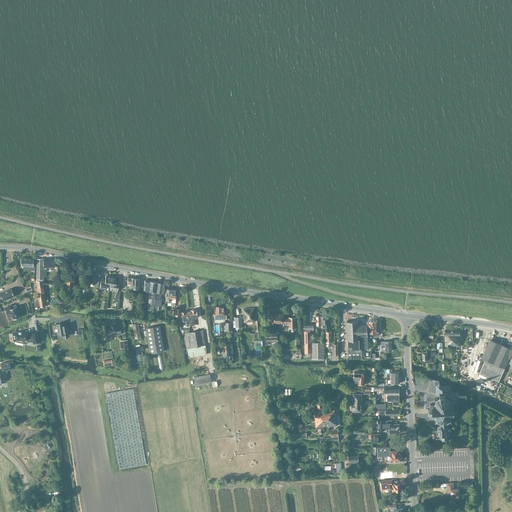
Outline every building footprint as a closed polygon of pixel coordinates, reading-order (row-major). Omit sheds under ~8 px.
[(34,271),(35,266),(33,266),(33,258),(21,258),(21,266),(24,266),(23,271),(25,271),(25,270),(34,271)] [(43,276),(46,276),(46,269),(43,269),(43,267),(54,268),(54,259),(37,259),(36,280),(43,280),(43,276)] [(95,287),(98,287),(99,281),(96,281),(97,274),(90,273),(88,282),(95,283),(95,287)] [(101,281),(99,289),(106,290),(109,291),(110,287),(111,277),(106,276),(105,281),(101,281)] [(110,287),(109,291),(112,291),(112,290),(118,291),(119,284),(116,284),(117,278),(111,277),(110,287)] [(139,289),(140,279),(128,277),(127,284),(130,284),(130,292),(134,292),(135,289),(139,289)] [(75,280),(67,279),(66,290),(74,291),(75,280)] [(145,280),(143,291),(146,291),(145,298),(149,298),(147,310),(153,311),(155,298),(157,283),(157,282),(145,280)] [(155,298),(154,306),(155,306),(154,310),(158,310),(158,307),(161,307),(162,298),(160,298),(161,293),(164,294),(165,284),(157,283),(155,298)] [(0,293),(3,301),(6,299),(6,300),(10,299),(9,298),(14,296),(11,289),(0,293)] [(166,289),(165,302),(171,303),(176,303),(176,299),(176,294),(176,289),(172,289),(166,289)] [(40,307),(46,306),(44,293),(38,294),(39,301),(35,302),(36,307),(40,306),(40,307)] [(11,305),(4,308),(7,314),(10,313),(12,319),(14,318),(16,319),(18,318),(18,317),(20,316),(19,313),(18,310),(16,307),(12,308),(11,305)] [(221,307),(216,307),(216,310),(215,310),(215,315),(215,320),(226,319),(226,315),(225,315),(225,307),(221,307)] [(256,332),(260,331),(259,320),(255,321),(254,308),(243,309),(244,322),(255,321),(256,332)] [(190,311),(187,311),(187,316),(190,316),(191,319),(189,320),(190,326),(194,325),(193,318),(197,318),(196,310),(190,311)] [(182,321),(189,320),(191,319),(190,316),(187,316),(187,311),(181,312),(182,321)] [(278,314),(278,324),(285,324),(285,323),(289,323),(289,329),(296,328),(296,318),(289,318),(289,320),(285,320),(285,314),(278,314)] [(323,328),(326,327),(326,319),(323,319),(323,316),(321,316),(316,316),(317,325),(317,327),(321,327),(321,325),(322,325),(323,325),(323,328)] [(368,336),(367,325),(364,325),(359,325),(359,321),(347,321),(348,359),(362,359),(362,349),(368,349),(368,336)] [(367,325),(368,336),(378,335),(378,321),(367,322),(367,325),(364,325),(367,325)] [(110,325),(105,325),(106,333),(117,332),(117,334),(121,334),(120,328),(117,328),(116,324),(115,324),(115,323),(112,323),(109,324),(110,325)] [(133,324),(132,324),(135,339),(141,338),(138,323),(133,324)] [(62,324),(57,324),(58,334),(62,334),(62,335),(63,334),(63,336),(68,336),(67,326),(62,326),(62,324)] [(150,354),(163,351),(159,326),(146,328),(150,354)] [(189,329),(183,330),(184,333),(185,333),(188,357),(191,367),(193,367),(193,365),(208,362),(207,354),(205,345),(204,345),(202,330),(198,331),(191,332),(189,332),(189,329)] [(18,332),(13,333),(14,341),(15,341),(15,342),(26,344),(27,340),(29,340),(27,331),(22,331),(18,332)] [(444,332),(444,334),(445,335),(445,346),(452,346),(452,331),(445,331),(444,332)] [(276,332),(271,332),(265,332),(266,342),(276,341),(276,332)] [(326,342),(329,342),(329,346),(333,346),(333,355),(332,355),(332,359),(338,359),(338,344),(335,344),(335,332),(326,332),(326,342)] [(385,351),(391,351),(391,341),(385,341),(385,345),(382,345),(382,348),(385,348),(385,351)] [(312,359),(324,359),(323,343),(311,343),(312,359)] [(142,347),(135,348),(139,369),(145,368),(142,347)] [(422,354),(423,363),(431,363),(431,356),(436,356),(435,352),(431,353),(431,354),(422,354)] [(0,384),(1,385),(1,383),(3,383),(1,374),(5,373),(4,371),(11,369),(9,362),(0,364),(2,371),(0,371),(0,370),(0,384)] [(469,375),(468,378),(473,380),(478,370),(472,368),(470,372),(468,371),(467,374),(469,375)] [(478,370),(473,380),(478,382),(483,373),(478,370)] [(365,378),(365,377),(364,377),(364,372),(354,372),(354,381),(358,381),(358,385),(364,385),(364,381),(364,378),(365,378)] [(387,387),(393,387),(393,383),(399,383),(399,372),(390,372),(390,380),(389,380),(389,383),(387,383),(387,387)] [(483,373),(478,382),(483,385),(488,375),(483,373)] [(210,375),(194,377),(195,385),(211,383),(210,375)] [(488,375),(483,385),(489,387),(493,377),(488,375)] [(493,377),(489,387),(494,390),(495,387),(498,388),(499,385),(497,384),(499,380),(493,377)] [(437,380),(433,382),(436,387),(436,393),(439,394),(440,398),(436,400),(435,404),(430,404),(429,406),(427,406),(428,416),(429,417),(431,418),(435,418),(437,422),(441,424),(446,424),(450,421),(452,416),(457,416),(457,410),(466,410),(466,395),(458,396),(458,392),(453,392),(451,391),(451,387),(448,385),(442,385),(439,384),(439,381),(437,380)] [(393,387),(387,387),(384,387),(377,387),(377,390),(383,391),(383,389),(384,389),(384,393),(387,393),(387,401),(394,401),(394,403),(399,402),(399,387),(393,387)] [(119,469),(146,464),(133,388),(106,393),(119,469)] [(353,403),(362,403),(362,394),(353,394),(353,403)] [(361,412),(362,403),(353,403),(352,412),(354,412),(354,414),(355,415),(358,415),(359,414),(359,412),(361,412)] [(319,411),(314,412),(316,427),(320,427),(320,429),(319,429),(320,433),(323,433),(322,427),(337,425),(336,414),(335,414),(334,410),(322,411),(322,409),(323,409),(322,405),(317,405),(318,410),(319,411)] [(386,415),(400,415),(400,410),(379,411),(379,419),(386,419),(386,415)] [(386,421),(378,421),(378,431),(384,431),(384,430),(390,430),(390,433),(400,433),(399,429),(399,424),(392,425),(391,421),(386,421)] [(446,424),(441,424),(441,425),(437,427),(438,434),(436,434),(437,439),(442,439),(442,441),(447,440),(447,428),(451,427),(451,425),(447,425),(446,424)] [(390,448),(377,449),(378,457),(385,456),(390,456),(390,460),(395,460),(395,463),(399,462),(399,460),(400,460),(400,450),(390,451),(390,448)] [(349,465),(358,464),(358,456),(349,457),(349,465)] [(336,463),(336,468),(332,468),(332,472),(337,472),(337,474),(342,474),(342,472),(341,463),(336,463)] [(392,480),(379,481),(380,490),(392,489),(392,492),(402,491),(401,483),(392,484),(392,480)] [(459,488),(454,489),(454,483),(447,483),(447,493),(451,493),(451,497),(459,497),(459,488)]
